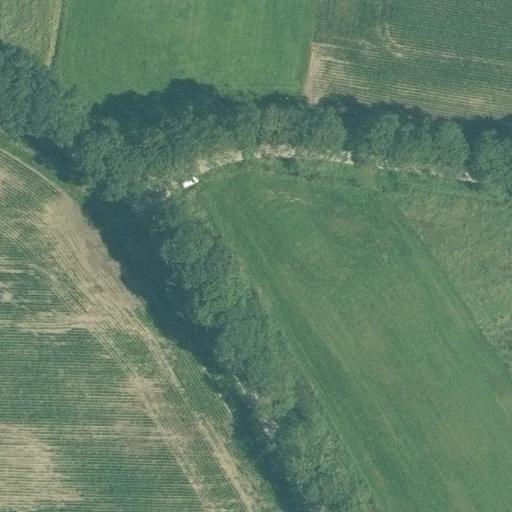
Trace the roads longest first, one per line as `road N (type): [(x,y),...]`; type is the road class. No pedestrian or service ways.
road 1 (unclassified): [(319,511),(133,203),(65,146),(0,107)]
road 2 (track): [(133,203),(196,168),(274,151),(511,183)]
